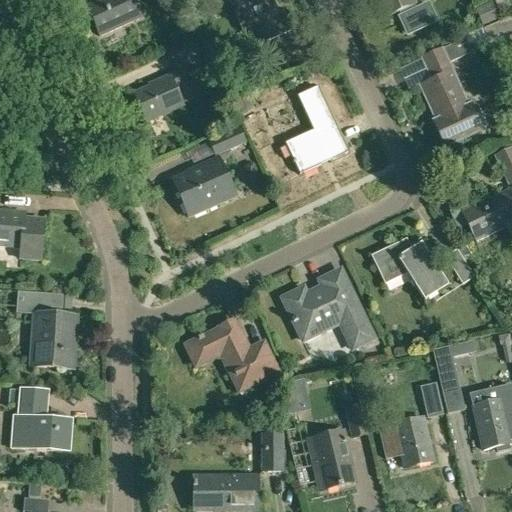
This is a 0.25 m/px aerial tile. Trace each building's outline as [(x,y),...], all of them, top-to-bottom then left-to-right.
[(102,0),(86,7),(99,37),(140,19),(131,0),(102,0)] [(164,0),(170,10),(182,5),(179,0),(164,0)] [(251,29),(260,47),(265,45),(264,43),(291,31),(284,15),(279,17),(271,0),(210,0),(214,7),(228,1),(242,33),(251,29)] [(411,0),(375,0),(384,19),(397,13),(398,16),(397,17),(407,37),(438,23),(429,2),(414,9),(413,6),(414,5),(411,0)] [(475,10),(482,25),(497,19),(491,3),(475,10)] [(511,22),(510,18),(482,31),(491,53),(511,43),(511,22)] [(167,52),(174,68),(202,55),(195,40),(167,52)] [(433,80),(420,86),(436,121),(433,122),(444,147),(480,130),(469,105),(466,107),(446,63),(461,56),(470,53),(464,40),(423,59),(433,80)] [(133,96),(146,124),(182,107),(174,90),(185,85),(180,73),(155,84),(156,86),(133,96)] [(284,145),(298,175),(347,153),(317,87),(296,97),(312,132),(284,145)] [(235,102),(241,114),(253,108),(247,96),(235,102)] [(208,142),(214,158),(246,144),(239,128),(208,142)] [(511,148),(493,157),(508,187),(511,184),(511,148)] [(173,183),(189,219),(235,198),(218,162),(173,183)] [(461,214),(475,243),(511,224),(511,192),(511,190),(461,214)] [(20,260),(41,262),(45,222),(25,221),(26,215),(9,213),(9,215),(0,214),(0,248),(21,250),(20,260)] [(405,276),(423,303),(447,288),(420,246),(410,252),(405,241),(369,258),(383,287),(405,276)] [(457,251),(464,263),(473,258),(465,246),(457,251)] [(444,258),(462,286),(474,278),(464,263),(457,251),(456,250),(444,258)] [(340,324),(352,350),(373,340),(340,272),(319,282),(322,288),(306,296),(303,290),(282,300),(302,342),(340,324)] [(17,293),(16,308),(47,310),(48,295),(17,293)] [(31,369),(74,372),(77,318),(35,316),(31,369)] [(228,374),(237,393),(276,374),(261,345),(247,352),(233,324),(185,347),(195,367),(223,353),(232,372),(228,374)] [(444,392),(461,388),(450,345),(434,349),(444,392)] [(419,388),(427,420),(443,416),(436,384),(419,388)] [(499,402),(473,409),(480,437),(479,437),(483,453),(496,450),(497,454),(509,451),(508,447),(510,446),(510,442),(511,441),(511,396),(510,388),(497,391),(499,402)] [(3,391),(2,405),(20,407),(19,418),(14,417),(11,449),(69,455),(72,422),(46,420),(49,392),(21,390),(21,393),(3,391)] [(344,409),(351,441),(369,436),(361,405),(344,409)] [(395,427),(405,470),(432,464),(422,421),(395,427)] [(261,435),(261,474),(284,474),(283,434),(261,435)] [(317,467),(324,493),(354,485),(342,434),(306,442),(312,468),(317,467)] [(192,479),(192,511),(257,511),(257,478),(192,479)] [(29,487),(28,500),(40,501),(40,487),(29,487)]
